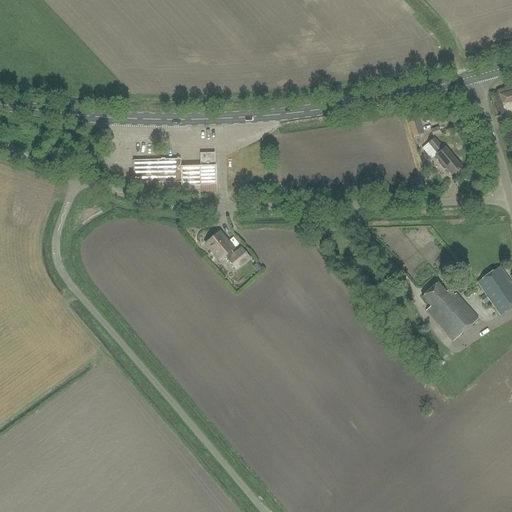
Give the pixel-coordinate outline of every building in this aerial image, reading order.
[(511,91),(500,95),(503,105),(511,102),(511,91)] [(423,135),(418,121),(409,125),(413,138),(423,135)] [(430,130),(433,137),(441,134),(438,127),(430,130)] [(452,176),(463,167),(446,148),(444,149),(435,138),(428,144),(438,155),(436,157),(441,163),(440,164),(445,171),(447,169),(452,176)] [(180,160),(133,161),(134,184),(181,183),(181,194),(191,194),(193,190),(199,190),(199,193),(216,193),(216,166),(215,166),(214,153),(199,154),(200,166),(180,167),(180,160)] [(237,269),(250,259),(241,248),(234,254),(232,251),(234,249),(220,232),(206,244),(219,261),(226,256),(237,269)] [(511,282),(502,267),(478,282),(497,311),(498,310),(501,315),(511,307),(511,282)] [(453,342),(479,320),(458,296),(456,298),(450,291),(447,294),(438,284),(422,297),(430,306),(426,310),(453,342)]
